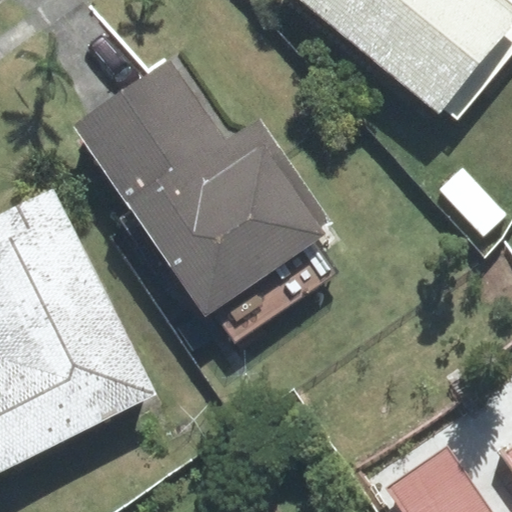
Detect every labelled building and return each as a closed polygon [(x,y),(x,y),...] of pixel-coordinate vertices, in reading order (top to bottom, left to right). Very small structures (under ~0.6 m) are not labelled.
[(511,40),(462,0),(281,0),(441,130),(511,43),(511,40)] [(160,81),(67,146),(189,320),(311,234),(245,140),(216,161),(160,81)] [(507,219),(459,171),(431,199),(480,247),(507,219)] [(0,469),(124,405),(38,240),(0,259),(0,469)] [(468,511),(440,470),(385,507),(387,511),(511,511),(511,460),(505,466),(511,476),(511,511),(468,511)]
